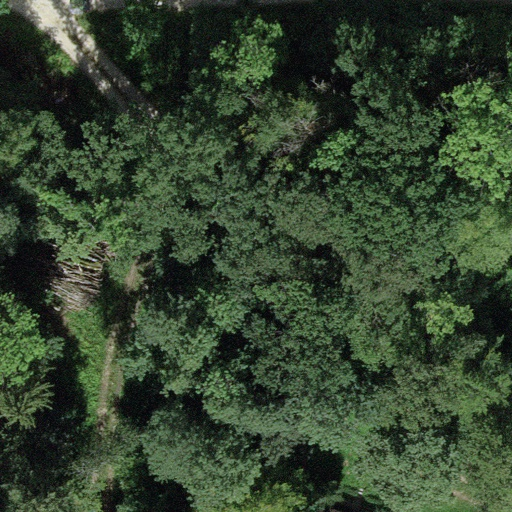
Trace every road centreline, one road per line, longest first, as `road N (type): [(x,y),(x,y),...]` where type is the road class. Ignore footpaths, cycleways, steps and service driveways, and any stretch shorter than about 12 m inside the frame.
road 1 (track): [(25,0),(220,205),(342,317),(511,437)]
road 2 (track): [(154,137),(97,511)]
